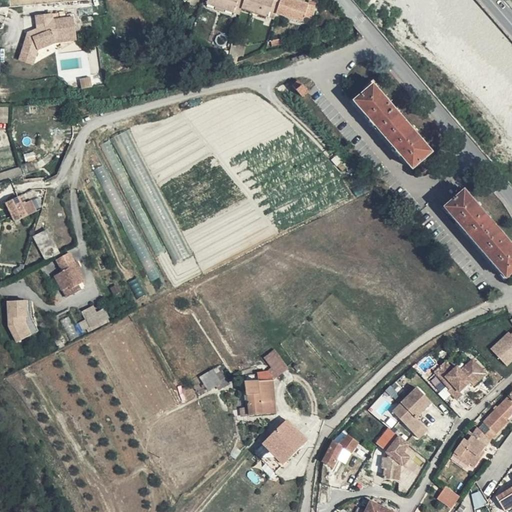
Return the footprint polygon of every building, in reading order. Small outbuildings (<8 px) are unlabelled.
[(314,6),(296,0),(207,0),(207,2),(239,12),(241,7),(274,17),(275,12),(308,22),(314,6)] [(56,38),(77,34),(74,15),(53,19),(52,13),(35,16),(38,30),(29,29),(22,48),(35,53),(38,45),(57,41),(56,38)] [(227,50),(235,63),(240,47),(229,44),(227,50)] [(35,53),(22,48),(20,55),(33,59),(35,53)] [(235,64),(235,63),(227,50),(224,58),(235,64)] [(90,78),(80,80),(82,88),(91,87),(90,78)] [(308,92),(298,80),(292,85),(302,97),(308,92)] [(429,152),(372,85),(354,101),(411,168),(429,152)] [(112,139),(175,262),(192,254),(128,131),(112,139)] [(164,251),(108,141),(101,145),(156,255),(164,251)] [(94,170),(151,281),(159,277),(102,166),(94,170)] [(511,270),(511,249),(462,191),(444,207),(504,277),(511,270)] [(6,203),(12,217),(14,222),(28,216),(23,205),(20,198),(6,203)] [(23,205),(28,216),(37,212),(32,201),(23,205)] [(33,236),(45,258),(53,254),(58,252),(45,229),(33,236)] [(76,286),(78,285),(83,282),(76,268),(74,263),(69,253),(64,256),(75,268),(72,271),(76,276),(71,281),(76,286)] [(56,260),(62,271),(71,281),(76,276),(72,271),(75,268),(64,256),(56,260)] [(54,274),(61,290),(69,286),(70,289),(76,286),(71,281),(62,271),(54,274)] [(129,283),(137,299),(145,295),(137,279),(129,283)] [(64,297),(80,289),(76,286),(70,289),(69,286),(61,290),(64,297)] [(31,317),(30,301),(7,302),(8,326),(17,342),(38,331),(31,317)] [(81,311),(89,330),(110,320),(105,308),(97,311),(95,305),(81,311)] [(511,336),(510,334),(492,350),(494,353),(511,341),(511,336)] [(511,341),(494,353),(505,364),(511,357),(511,341)] [(272,370),(268,373),(272,380),(286,370),(273,352),(265,359),(272,370)] [(464,372),(476,365),(473,361),(461,371),(457,366),(453,370),(447,363),(437,371),(448,384),(450,381),(464,372)] [(485,377),(476,365),(464,372),(450,381),(448,384),(452,388),(449,390),(458,399),(463,396),(460,392),(471,383),(474,386),(485,377)] [(219,366),(213,370),(220,382),(226,378),(219,366)] [(208,389),(216,385),(220,382),(213,370),(201,377),(208,389)] [(246,375),(247,383),(273,381),(272,380),(268,373),(246,375)] [(273,381),(247,383),(249,415),(275,413),(273,381)] [(415,418),(431,403),(417,388),(392,411),(407,427),(415,418)] [(511,392),(478,427),(490,439),(507,422),(506,420),(511,413),(511,392)] [(422,425),(415,418),(407,427),(413,433),(422,425)] [(284,461),(305,442),(287,421),(266,441),(284,461)] [(426,429),(422,425),(413,433),(417,438),(426,429)] [(482,451),(491,440),(490,439),(478,427),(477,426),(471,434),(467,440),(464,438),(452,454),(460,460),(462,457),(470,464),(474,466),(480,458),(478,456),(482,451)] [(378,462),(380,462),(386,453),(399,437),(389,428),(377,442),(387,450),(385,453),(382,453),(378,462)] [(358,443),(342,431),(333,440),(322,461),(333,468),(338,460),(344,449),(351,454),(358,443)] [(400,449),(406,442),(399,437),(386,453),(380,462),(381,462),(378,473),(391,478),(397,463),(399,464),(406,455),(400,449)] [(344,449),(338,460),(345,464),(351,454),(344,449)] [(469,466),(470,464),(462,457),(460,460),(469,466)] [(458,497),(446,488),(439,498),(452,506),(458,497)] [(511,488),(496,497),(505,511),(511,508),(511,507),(511,488)] [(390,511),(371,502),(365,511),(390,511)]
